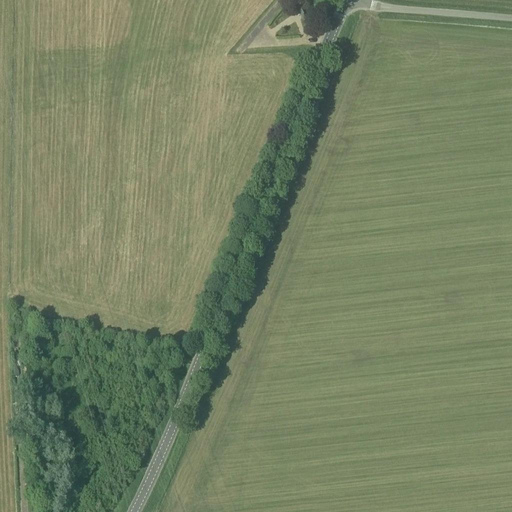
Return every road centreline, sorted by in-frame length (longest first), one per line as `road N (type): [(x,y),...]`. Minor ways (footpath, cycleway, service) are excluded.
road 1 (tertiary): [(132,511),(346,0)]
road 2 (unclassified): [(511,20),(347,0)]
